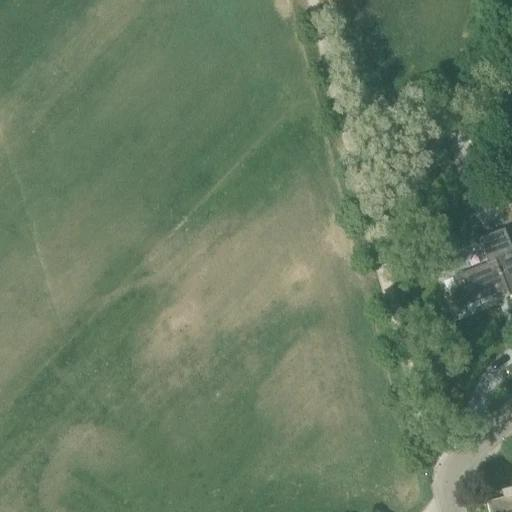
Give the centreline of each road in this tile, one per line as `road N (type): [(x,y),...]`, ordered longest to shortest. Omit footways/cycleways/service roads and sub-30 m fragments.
road 1 (track): [(441,475),(314,0)]
road 2 (residential): [(450,511),(441,475),(511,420)]
